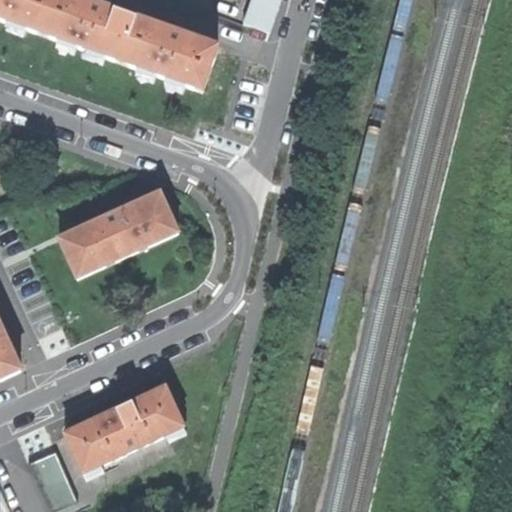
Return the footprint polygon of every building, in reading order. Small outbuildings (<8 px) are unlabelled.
[(0,0),(0,20),(44,37),(58,0),(0,0)] [(94,7),(74,0),(58,0),(44,37),(124,65),(139,23),(94,7)] [(283,0),(253,0),(244,25),(271,35),(283,0)] [(176,36),(139,23),(124,65),(204,93),(219,51),(176,36)] [(111,219),(61,242),(79,281),(180,235),(161,197),(111,219)] [(4,335),(0,327),(0,382),(21,373),(4,335)] [(115,415),(67,438),(84,476),(136,452),(184,430),(165,392),(115,415)] [(57,454),(28,466),(47,511),(60,511),(78,505),(57,454)]
